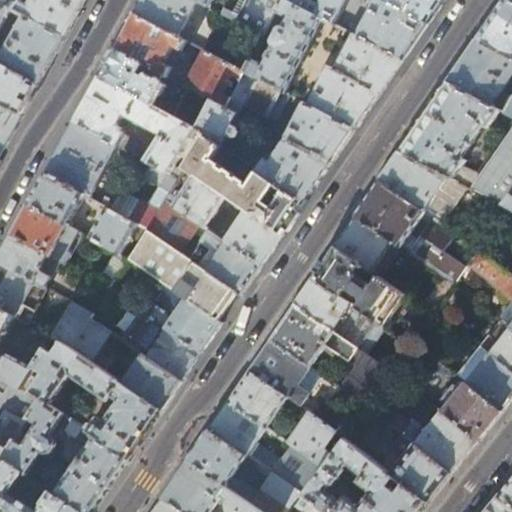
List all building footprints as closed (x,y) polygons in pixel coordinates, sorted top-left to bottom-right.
[(0,0),(0,2),(13,9),(27,16),(66,38),(81,10),(86,0),(34,0),(31,5),(21,1),(20,0),(0,0)] [(205,10),(208,6),(196,0),(144,0),(136,15),(188,42),(192,33),(188,31),(192,23),(187,21),(196,5),(205,10)] [(196,0),(208,6),(209,7),(213,0),(247,0),(237,21),(265,36),(276,15),(278,11),(284,0),(196,0)] [(326,20),(306,10),(287,0),(284,0),(278,11),(289,17),(282,29),(280,28),(273,43),(275,43),(263,66),(253,60),(246,72),(288,94),(326,20)] [(287,0),(306,10),(311,1),(308,0),(287,0)] [(323,0),(321,5),(311,1),(306,10),(326,20),(337,25),(349,0),(323,0)] [(421,36),(429,25),(379,0),(378,0),(364,28),(354,23),(349,32),(356,36),(405,61),(421,36)] [(445,1),(446,0),(379,0),(429,25),(445,1)] [(511,0),(506,0),(496,15),(478,41),(511,58),(511,0)] [(0,56),(0,32),(13,9),(0,2),(0,62),(40,85),(55,59),(66,38),(27,16),(4,58),(0,56)] [(183,52),(188,42),(136,15),(124,37),(117,49),(169,77),(180,57),(183,59),(186,54),(183,52)] [(281,17),(276,15),(265,36),(270,39),(281,17)] [(369,113),(405,61),(356,36),(339,70),(332,66),(312,107),(357,130),(369,113)] [(511,97),(503,92),(511,78),(511,58),(478,41),(461,66),(449,83),(501,110),(511,116),(511,97)] [(157,99),(169,77),(117,49),(108,66),(101,78),(163,110),(166,104),(157,99)] [(242,81),(246,73),(205,51),(187,86),(191,88),(213,100),(228,108),(232,100),(222,95),(227,86),(231,88),(234,83),(229,81),(232,76),(242,81)] [(40,85),(0,62),(0,102),(23,116),(30,103),(40,85)] [(246,72),(246,73),(242,81),(232,100),(228,108),(239,114),(244,104),(269,116),(278,99),(286,104),(290,95),(288,94),(246,72)] [(172,115),(163,110),(101,78),(90,98),(77,121),(121,146),(136,154),(142,144),(127,136),(125,128),(122,126),(127,116),(163,135),(148,161),(154,164),(180,179),(185,171),(176,167),(198,129),(172,115)] [(489,128),(501,110),(449,83),(428,114),(401,153),(447,177),(453,180),(467,161),(462,158),(485,125),(489,128)] [(198,129),(213,100),(191,88),(180,108),(177,107),(172,115),(198,129)] [(239,114),(228,108),(213,100),(198,129),(208,134),(207,136),(222,147),(229,134),(235,137),(240,137),(242,132),(240,128),(234,124),(239,114)] [(0,157),(11,138),(23,116),(0,102),(0,157)] [(341,152),(357,130),(312,107),(307,104),(289,140),(334,163),(341,152)] [(92,198),(121,146),(77,121),(62,148),(48,174),(87,196),(92,198)] [(511,129),(471,190),(504,207),(511,197),(511,129)] [(214,159),(222,147),(207,136),(187,169),(196,175),(227,196),(248,211),(284,236),(288,230),(300,213),(305,206),(284,191),(273,208),(264,202),(276,185),(257,172),(250,184),(214,159)] [(315,191),(334,163),(289,140),(287,139),(272,161),(267,158),(257,172),(276,185),(284,191),(305,206),(315,191)] [(424,211),(447,177),(401,153),(389,170),(381,182),(424,211)] [(173,192),(180,179),(154,164),(150,168),(147,175),(147,182),(163,187),(173,192)] [(70,226),(87,196),(48,174),(37,194),(31,205),(70,226)] [(206,227),(227,196),(196,175),(181,200),(172,193),(168,199),(202,224),(206,227)] [(435,219),(424,211),(381,182),(372,195),(357,217),(394,242),(455,285),(469,266),(481,251),(469,243),(435,219)] [(511,211),(504,207),(471,190),(459,183),(435,219),(469,243),(480,228),(492,236),(511,211)] [(126,193),(115,211),(140,224),(150,229),(161,211),(126,193)] [(168,199),(161,211),(150,229),(150,230),(182,253),(202,224),(168,199)] [(80,231),(70,226),(31,205),(21,224),(14,235),(62,262),(67,264),(72,255),(68,253),(80,231)] [(123,255),(140,224),(115,211),(109,208),(92,238),(123,255)] [(273,252),(284,236),(248,211),(227,241),(263,266),(273,252)] [(373,273),(394,242),(357,217),(344,235),(336,247),(369,270),(373,273)] [(191,259),(182,253),(150,230),(132,260),(171,287),(219,321),(232,302),(239,293),(191,259)] [(211,230),(191,259),(239,293),(243,295),(256,276),(263,266),(227,241),(211,230)] [(0,261),(47,287),(62,262),(14,235),(5,251),(0,260),(0,261)] [(362,279),(369,270),(336,247),(325,263),(314,279),(347,301),(353,292),(363,299),(364,304),(359,310),(384,327),(406,296),(381,279),(376,286),(372,286),(362,279)] [(511,275),(481,251),(469,266),(511,300),(511,315),(511,316),(511,315),(504,323),(511,329),(511,275)] [(49,288),(47,287),(0,261),(0,308),(18,317),(24,307),(35,313),(49,288)] [(359,310),(347,301),(314,279),(307,289),(296,305),(366,354),(385,328),(384,327),(359,310)] [(223,324),(219,321),(171,287),(157,307),(146,299),(140,308),(169,328),(203,353),(210,342),(223,324)] [(75,303),(54,337),(55,338),(64,343),(75,348),(94,319),(97,314),(75,303)] [(287,318),(272,340),(311,367),(326,345),(357,367),(341,388),(366,404),(391,371),(366,354),(296,305),(287,318)] [(0,354),(0,348),(18,317),(0,308),(0,376),(24,390),(37,368),(49,349),(55,338),(54,337),(32,325),(27,336),(38,342),(31,353),(36,356),(30,367),(8,354),(7,355),(5,357),(0,354)] [(115,333),(94,319),(75,348),(95,363),(115,333)] [(489,336),(481,347),(511,371),(511,329),(504,323),(492,339),(489,336)] [(191,371),(203,353),(169,328),(162,338),(158,336),(145,354),(183,382),(191,371)] [(299,386),(311,367),(272,340),(262,355),(250,372),(287,398),(302,408),(311,395),(299,386)] [(95,363),(75,348),(64,343),(57,354),(49,349),(37,368),(47,373),(34,395),(44,401),(52,407),(75,375),(113,402),(116,397),(123,402),(108,423),(101,418),(95,428),(89,424),(85,430),(129,461),(145,438),(163,411),(126,383),(109,372),(100,365),(95,363)] [(511,400),(511,371),(481,347),(457,376),(467,384),(503,412),(511,400)] [(175,393),(183,382),(145,354),(126,383),(163,411),(175,393)] [(103,360),(100,365),(109,372),(113,367),(113,364),(106,360),(103,360)] [(266,428),(287,398),(250,372),(239,387),(229,402),(266,428)] [(34,395),(24,390),(0,376),(0,407),(5,410),(0,418),(0,445),(12,452),(19,441),(20,439),(24,433),(32,420),(44,401),(34,395)] [(491,427),(503,412),(467,384),(460,392),(453,387),(443,400),(449,405),(443,413),(479,441),(491,427)] [(66,417),(52,407),(44,401),(32,420),(41,426),(28,446),(19,441),(12,452),(7,461),(26,473),(28,475),(42,454),(46,456),(53,455),(59,446),(57,441),(52,438),(66,417)] [(287,442),(266,428),(229,402),(220,416),(210,430),(247,455),(273,473),(305,495),(325,469),(287,442)] [(308,412),(287,442),(325,469),(326,468),(335,456),(324,449),(336,432),(308,412)] [(390,424),(402,434),(452,475),(465,459),(479,441),(443,413),(442,412),(427,432),(421,427),(418,431),(398,414),(390,424)] [(93,511),(107,492),(129,461),(85,430),(73,422),(67,432),(86,444),(90,438),(95,441),(57,495),(81,511),(93,511)] [(231,478),(247,455),(210,430),(199,445),(188,461),(262,511),(292,511),(305,495),(273,473),(260,491),(240,477),(231,478)] [(439,491),(452,475),(402,434),(394,444),(408,455),(392,475),(429,503),(439,491)] [(347,440),(335,456),(326,468),(341,479),(346,473),(345,471),(349,466),(363,477),(359,482),(372,493),(367,500),(382,511),(422,511),(429,503),(392,475),(347,440)] [(0,471),(7,461),(12,452),(0,445),(0,471)] [(11,495),(26,473),(7,461),(0,471),(0,501),(15,511),(81,511),(57,495),(45,487),(42,493),(48,498),(44,504),(45,506),(41,511),(24,500),(23,502),(11,495)] [(179,474),(163,498),(183,511),(211,511),(224,493),(230,497),(226,502),(229,509),(232,511),(262,511),(188,461),(179,474)] [(341,479),(326,468),(325,469),(305,495),(325,511),(382,511),(367,500),(361,507),(347,496),(342,503),(328,492),(332,487),(336,487),(342,480),(341,479)] [(511,479),(500,494),(511,503),(511,479)] [(511,511),(511,503),(500,494),(488,510),(486,511),(511,511)] [(325,511),(305,495),(292,511),(325,511)] [(183,511),(163,498),(153,511),(183,511)] [(15,511),(0,501),(0,511),(15,511)]
